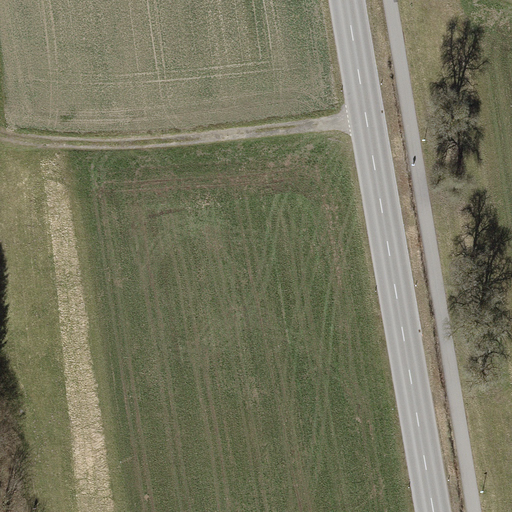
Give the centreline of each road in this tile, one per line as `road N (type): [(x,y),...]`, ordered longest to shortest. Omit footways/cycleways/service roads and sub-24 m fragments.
road 1 (secondary): [(347,0),(433,511)]
road 2 (track): [(0,134),(74,146),(151,146),(365,118)]
